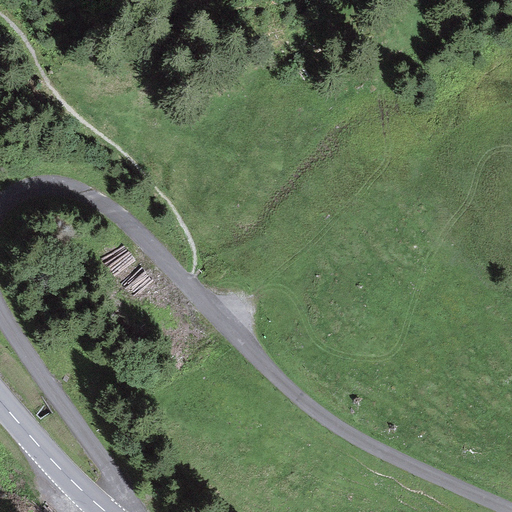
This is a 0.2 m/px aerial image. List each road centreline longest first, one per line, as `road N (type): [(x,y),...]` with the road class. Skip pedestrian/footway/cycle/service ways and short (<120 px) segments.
road 1 (unclassified): [(511,510),(327,419),(92,197),(37,185),(0,206)]
road 2 (unclassified): [(0,309),(110,468),(131,511)]
road 3 (tertiary): [(0,401),(108,511)]
